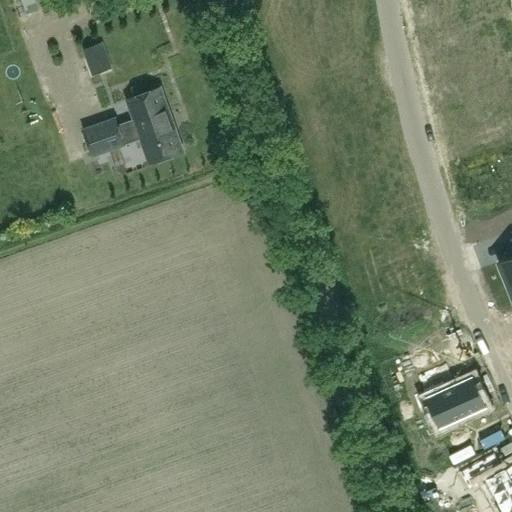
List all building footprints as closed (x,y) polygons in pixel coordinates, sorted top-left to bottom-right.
[(474,0),(442,0),(444,9),(475,4),(474,0)] [(457,57),(440,61),(446,87),(494,75),(482,28),(451,36),(457,57)] [(86,59),(106,52),(103,43),(83,51),(86,59)] [(494,75),(446,87),(452,112),(473,107),(478,124),(509,117),(504,98),(500,99),(494,75)] [(116,119),(84,131),(94,156),(125,144),(141,138),(150,163),(183,151),(160,89),(127,101),(134,121),(119,126),(116,119)] [(49,130),(0,145),(0,222),(5,221),(0,206),(0,205),(66,184),(49,130)] [(511,255),(499,260),(509,285),(511,283),(511,255)] [(483,401),(471,374),(455,381),(445,359),(417,371),(423,385),(412,390),(418,407),(431,402),(439,420),(450,416),(452,421),(472,413),(469,407),(483,401)] [(452,466),(445,451),(420,464),(427,479),(452,466)] [(511,511),(511,462),(503,468),(494,451),(460,470),(470,488),(485,479),(503,511),(511,511)]
